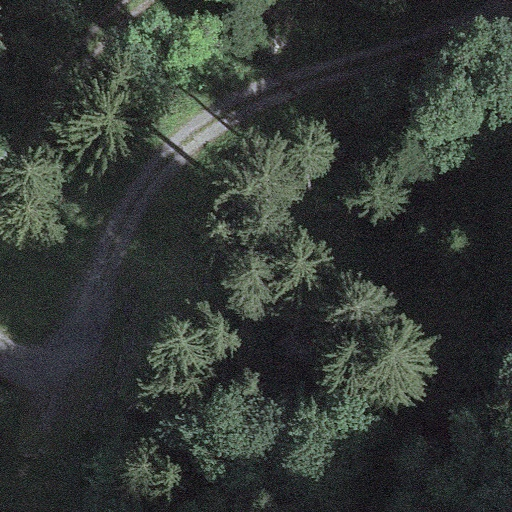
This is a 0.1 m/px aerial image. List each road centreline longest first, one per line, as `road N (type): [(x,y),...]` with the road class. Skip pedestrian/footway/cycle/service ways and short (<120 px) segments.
road 1 (track): [(511,7),(178,134),(86,324),(39,354),(0,343)]
road 2 (track): [(0,189),(66,78),(148,0)]
